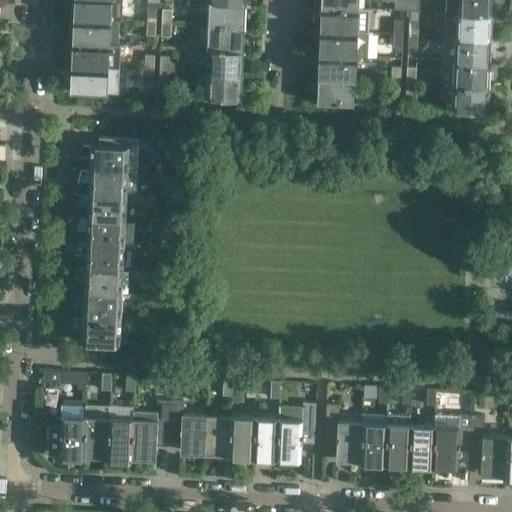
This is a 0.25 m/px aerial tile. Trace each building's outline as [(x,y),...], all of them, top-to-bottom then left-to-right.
[(73,0),(73,19),(109,20),(109,21),(121,21),(121,0),(73,0)] [(321,0),(321,6),(357,8),(357,0),(321,0)] [(406,10),(407,1),(406,0),(394,0),(394,10),(406,10)] [(492,0),(446,0),(446,11),(456,12),(455,12),(492,14),(492,0)] [(244,27),(245,2),(209,1),(208,25),(244,27)] [(419,11),(419,1),(407,1),(406,10),(419,11)] [(356,32),(357,8),(321,6),(320,30),(356,32)] [(155,22),(156,9),(147,9),(146,22),(155,22)] [(171,10),(162,9),(161,23),(170,23),(171,10)] [(491,37),(492,14),(455,12),(454,36),(491,37)] [(109,21),(109,20),(73,19),(72,43),(108,45),(109,21)] [(402,34),(403,21),(393,20),(392,33),(402,34)] [(418,21),(409,21),(408,34),(417,34),(418,21)] [(155,36),(155,22),(146,22),(146,35),(155,36)] [(170,36),(170,23),(161,23),(161,36),(170,36)] [(243,51),(244,27),(208,25),(207,49),(243,51)] [(355,56),(356,32),(320,30),(319,54),(355,56)] [(401,48),(402,34),(392,33),(392,48),(401,48)] [(416,48),(417,34),(408,34),(407,47),(416,48)] [(489,62),(491,37),(454,36),(453,60),(489,62)] [(119,45),(108,45),(72,43),(71,66),(107,68),(118,68),(119,45)] [(242,74),(243,51),(207,49),(205,72),(242,74)] [(354,80),(355,56),(319,54),(317,78),(354,80)] [(154,55),(153,55),(144,55),(144,69),(153,69),(154,55)] [(169,56),(160,56),(159,69),(168,69),(169,56)] [(488,86),(489,62),(453,60),(452,84),(488,86)] [(106,92),(107,68),(71,66),(70,91),(106,92)] [(391,66),(390,80),(400,80),(400,66),(391,66)] [(416,68),(406,67),(406,80),(415,81),(416,68)] [(152,85),(153,69),(144,69),(143,85),(152,85)] [(168,86),(168,69),(159,69),(158,86),(168,86)] [(240,99),(242,74),(205,72),(204,97),(240,99)] [(352,104),(354,80),(317,78),(316,102),(352,104)] [(399,97),(400,80),(390,80),(390,96),(399,97)] [(414,98),(415,81),(406,80),(405,97),(414,98)] [(487,110),(488,86),(452,84),(451,108),(487,110)] [(88,167),(88,168),(126,169),(127,157),(128,145),(89,143),(89,144),(82,144),(82,142),(79,154),(80,154),(81,150),(91,151),(90,154),(89,167),(88,167)] [(126,169),(88,168),(81,167),(80,167),(78,179),(79,175),(89,175),(89,179),(88,179),(88,192),(87,192),(126,195),(136,195),(137,170),(126,169)] [(125,206),(126,195),(87,192),(80,192),(79,192),(77,204),(78,200),(88,200),(88,204),(87,204),(87,216),(86,216),(86,217),(125,219),(124,219),(125,206)] [(125,219),(86,217),(79,217),(78,216),(75,228),(76,229),(77,224),(87,225),(87,229),(86,228),(85,241),(85,242),(124,244),(124,243),(123,243),(123,235),(124,231),(124,220),(125,220),(125,219)] [(150,239),(150,248),(163,248),(163,239),(150,239)] [(124,244),(85,242),(78,242),(77,241),(74,253),(75,253),(76,249),(86,250),(86,253),(85,253),(84,266),(84,267),(123,268),(122,268),(122,260),(122,255),(123,255),(123,244),(124,244)] [(123,268),(84,267),(77,266),(76,266),(73,278),(74,278),(75,274),(85,274),(85,278),(84,278),(83,291),(82,292),(121,293),(121,285),(121,280),(122,280),(122,269),(123,269),(123,268)] [(121,293),(82,292),(75,291),(72,303),(73,303),(74,299),(84,299),(83,303),(82,316),(81,316),(120,318),(120,317),(120,305),(121,305),(121,294),(121,293)] [(120,318),(81,316),(74,316),(73,316),(71,328),(72,328),(73,324),(83,324),(82,328),(81,340),(80,340),(80,341),(119,343),(119,342),(118,342),(119,329),(120,318)] [(61,382),(65,383),(77,383),(77,388),(86,389),(87,371),(62,370),(61,382)] [(110,390),(110,377),(110,373),(102,372),(101,389),(110,390)] [(126,373),(126,377),(125,390),(134,391),(135,374),(126,373)] [(223,378),(223,379),(222,395),(231,395),(232,378),(223,378)] [(247,379),(247,380),(246,396),(255,397),(256,379),(247,379)] [(279,380),(270,380),(270,397),(279,397),(279,380)] [(378,402),(387,402),(388,385),(379,385),(378,402)] [(402,403),(411,404),(412,387),(403,386),(402,403)] [(426,405),(435,405),(435,388),(427,387),(426,405)] [(168,442),(170,400),(157,399),(156,411),(133,410),(130,456),(155,457),(156,441),(168,442)] [(203,451),(205,414),(182,412),(183,400),(170,400),(168,442),(180,442),(180,450),(203,451)] [(301,455),(301,442),(313,442),(316,402),(302,402),(302,418),(278,417),(276,454),(301,455)] [(360,458),(362,420),(338,419),(339,404),(326,403),(324,443),(336,444),(335,457),(360,458)] [(132,418),(133,410),(133,408),(109,407),(108,417),(106,454),(130,456),(132,418)] [(383,459),(386,422),(386,413),(362,412),(362,420),(360,458),(383,459)] [(456,463),(457,449),(469,450),(470,414),(458,413),(458,415),(434,414),(433,424),(431,462),(456,463)] [(229,452),(230,415),(205,414),(203,451),(229,452)] [(506,473),(508,435),(484,434),(485,415),(470,414),(469,450),(481,450),(480,472),(506,473)] [(82,453),(84,416),(60,415),(58,452),(82,453)] [(252,453),(254,416),(230,415),(229,452),(252,453)] [(106,454),(108,417),(84,416),(82,453),(106,454)] [(276,454),(278,417),(254,416),(252,453),(276,454)] [(407,461),(410,423),(386,422),(383,459),(407,461)] [(431,462),(433,424),(410,423),(407,461),(431,462)]
